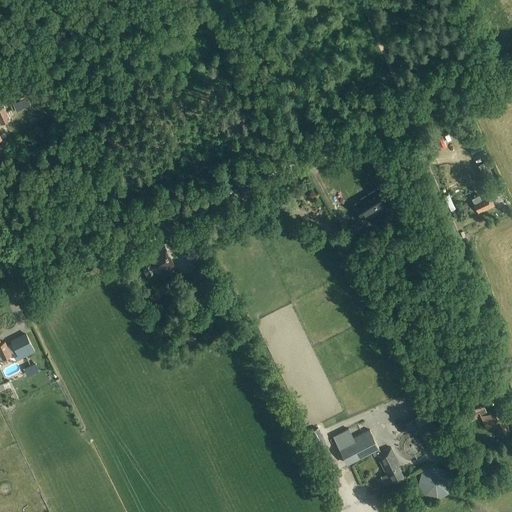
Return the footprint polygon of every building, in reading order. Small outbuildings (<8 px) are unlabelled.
[(4,106),(0,107),(0,123),(10,120),(4,106)] [(486,161),(474,166),(482,181),(493,176),(486,161)] [(361,200),(354,205),(362,217),(363,216),(366,221),(374,216),(373,215),(389,205),(379,188),(361,199),(360,199),(361,200)] [(479,195),(472,198),(479,213),(494,205),(489,194),(481,198),(479,195)] [(149,256),(151,259),(141,264),(148,276),(161,270),(162,272),(174,266),(165,248),(149,256)] [(222,294),(213,275),(208,264),(190,272),(200,293),(204,291),(211,306),(229,297),(227,292),(222,294)] [(186,329),(179,312),(169,316),(176,333),(186,329)] [(12,352),(16,360),(35,350),(26,332),(11,340),(16,351),(12,352)] [(12,356),(10,351),(5,342),(1,344),(0,343),(0,352),(3,360),(12,356)] [(29,365),(19,371),(23,377),(33,371),(29,365)] [(458,410),(464,423),(478,416),(476,412),(484,408),(480,400),(458,410)] [(499,435),(511,429),(505,419),(507,418),(500,405),(487,412),(499,435)] [(415,426),(435,462),(447,455),(424,412),(414,418),(417,425),(415,426)] [(319,427),(306,433),(310,441),(326,475),(338,469),(322,435),(319,427)] [(348,428),(333,436),(338,446),(353,438),(348,428)] [(381,452),(379,449),(378,447),(379,447),(370,430),(353,438),(338,446),(346,462),(371,449),(374,456),(376,455),(391,483),(404,476),(398,466),(400,465),(391,447),(381,452)]
